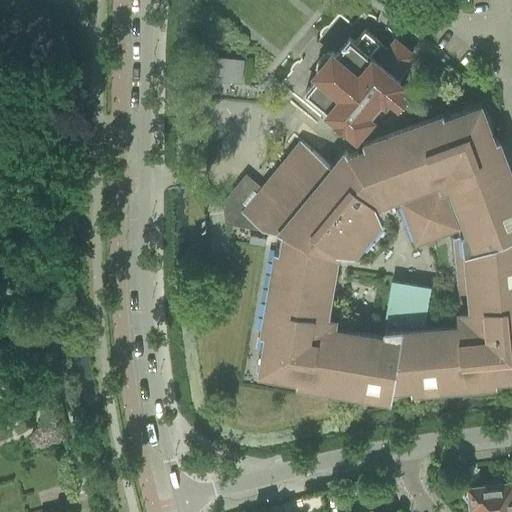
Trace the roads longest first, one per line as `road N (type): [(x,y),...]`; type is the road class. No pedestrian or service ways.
road 1 (tertiary): [(146,0),(140,309),(181,502)]
road 2 (residential): [(181,502),(402,448)]
